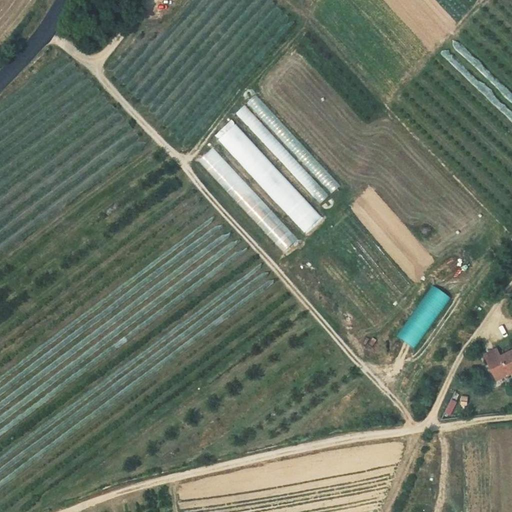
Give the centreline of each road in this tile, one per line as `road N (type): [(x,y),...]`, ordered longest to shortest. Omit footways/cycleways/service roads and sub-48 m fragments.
road 1 (track): [(66,511),(162,476),(427,423)]
road 2 (track): [(427,423),(461,353),(511,284)]
